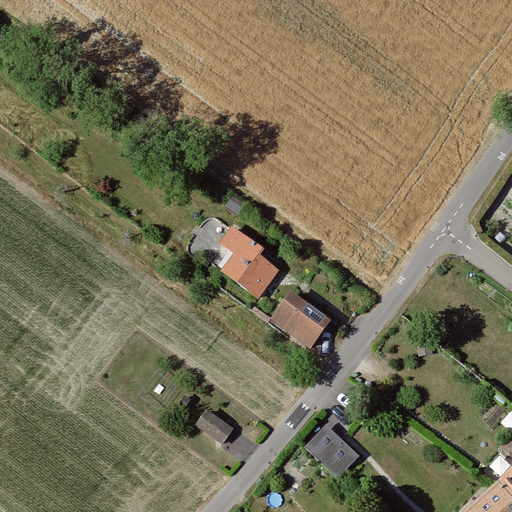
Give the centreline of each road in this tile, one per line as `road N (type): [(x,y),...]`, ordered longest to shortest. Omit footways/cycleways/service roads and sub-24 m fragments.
road 1 (residential): [(213,511),(324,389),(445,231)]
road 2 (residential): [(445,231),(511,129)]
